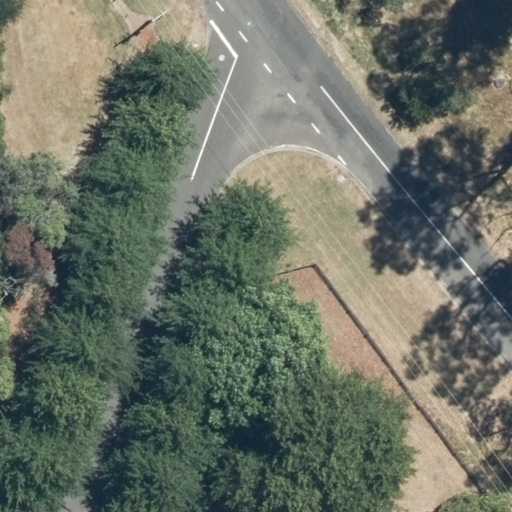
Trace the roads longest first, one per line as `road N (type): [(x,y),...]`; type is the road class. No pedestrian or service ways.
road 1 (residential): [(75,511),(258,3)]
road 2 (residential): [(258,3),(511,315)]
